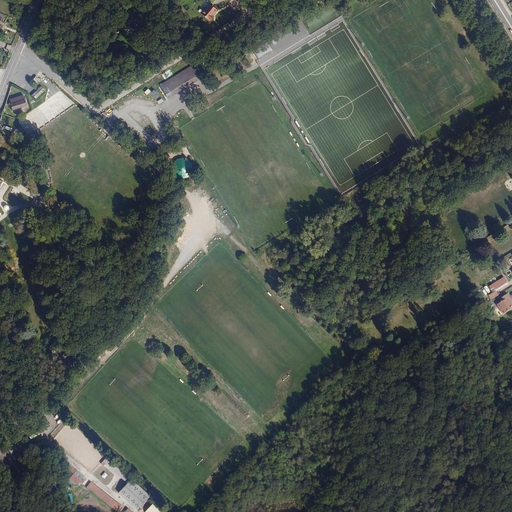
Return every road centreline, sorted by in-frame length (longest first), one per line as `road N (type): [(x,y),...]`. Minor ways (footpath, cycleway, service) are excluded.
road 1 (track): [(210,217),(140,314),(1,473)]
road 2 (track): [(271,277),(511,479)]
road 3 (residential): [(17,51),(96,111),(257,10)]
road 4 (track): [(38,435),(134,511)]
